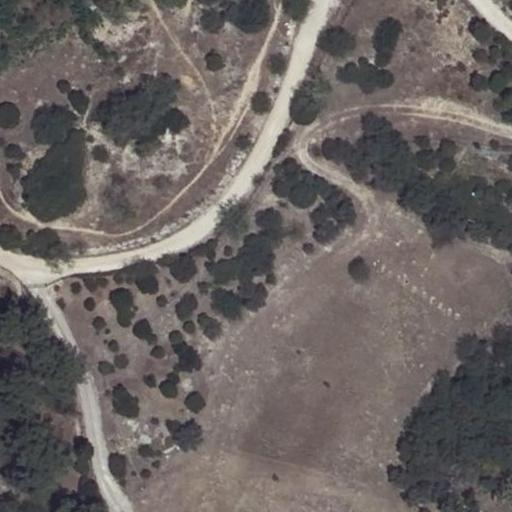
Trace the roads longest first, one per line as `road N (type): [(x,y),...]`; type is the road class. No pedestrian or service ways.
road 1 (track): [(0,253),(64,267),(102,264),(147,253),(214,220),(254,172),(331,0)]
road 2 (track): [(127,511),(93,428),(75,353),(36,290),(31,262)]
